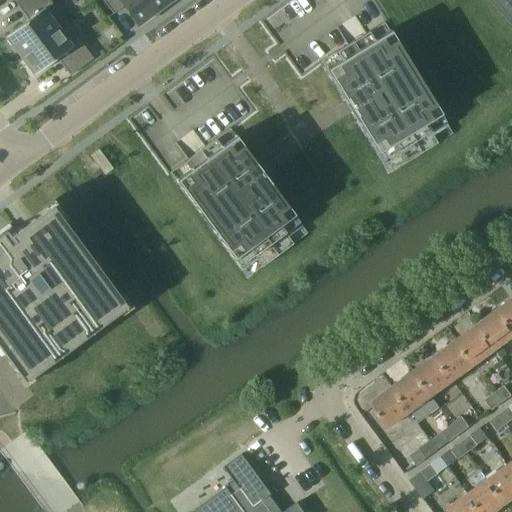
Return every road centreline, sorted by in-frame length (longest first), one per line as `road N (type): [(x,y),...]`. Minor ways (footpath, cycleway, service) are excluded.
road 1 (residential): [(410,511),(322,395),(511,254)]
road 2 (residential): [(237,0),(19,161)]
